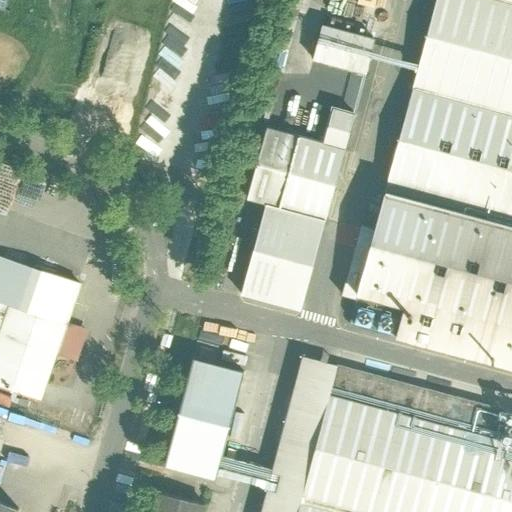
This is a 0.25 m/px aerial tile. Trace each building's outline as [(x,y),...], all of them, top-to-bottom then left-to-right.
[(511,0),(437,0),(350,322),(511,366),(511,0)] [(308,21),(299,56),(360,73),(366,50),(360,49),(364,35),(308,21)] [(223,290),(287,308),(343,111),(318,104),(308,139),(250,123),(229,195),(249,201),(223,290)] [(0,385),(37,398),(54,349),(65,319),(78,281),(0,253),(0,385)] [(54,349),(76,356),(87,326),(65,319),(54,349)] [(170,352),(142,461),(196,475),(224,366),(170,352)] [(304,355),(261,511),(297,511),(338,364),(304,355)] [(511,511),(511,410),(338,364),(297,511),(511,511)] [(152,511),(202,511),(205,503),(158,491),(152,511)]
